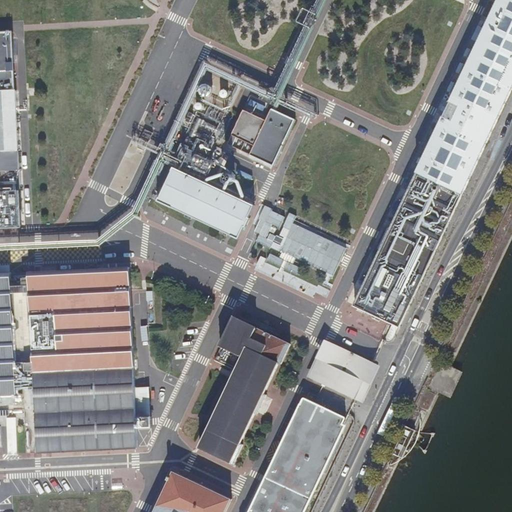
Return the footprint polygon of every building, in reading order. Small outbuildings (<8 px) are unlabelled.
[(511,0),(494,0),(352,306),(398,326),(427,264),(511,86),(511,0)] [(14,31),(0,31),(0,227),(21,226),(18,129),(14,31)] [(254,205),(173,167),(158,201),(185,214),(196,219),(220,230),(232,235),(238,239),(244,226),(246,227),(250,218),(248,218),(254,205)] [(328,298),(348,244),(291,222),(293,216),(265,205),(255,231),(260,233),(256,244),(265,248),(257,271),(328,298)] [(35,386),(39,452),(139,447),(138,426),(153,426),(153,416),(137,416),(129,267),(30,272),(31,275),(19,276),(17,277),(16,278),(17,285),(12,286),(11,273),(0,273),(0,394),(17,393),(16,373),(24,373),(25,386),(35,386)] [(237,369),(200,448),(235,464),(244,444),(242,443),(256,412),(258,413),(267,394),(265,393),(280,362),(282,363),(291,344),(235,317),(215,359),(237,369)] [(335,347),(320,379),(354,395),(369,364),(335,347)] [(305,397),(250,511),(302,511),(347,419),(345,416),(305,397)] [(18,452),(19,439),(8,438),(7,452),(18,452)] [(175,472),(155,511),(226,511),(233,500),(175,472)]
